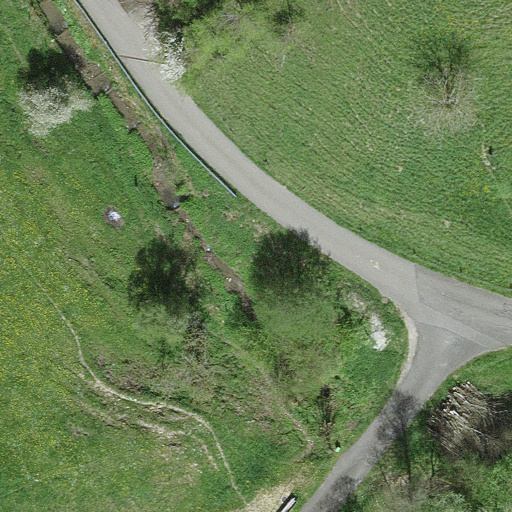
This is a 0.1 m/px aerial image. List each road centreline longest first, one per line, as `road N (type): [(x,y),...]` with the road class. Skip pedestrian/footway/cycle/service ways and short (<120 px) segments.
road 1 (residential): [(511,317),(372,265),(252,189),(160,99),(92,0)]
road 2 (track): [(316,511),(420,380),(466,303)]
